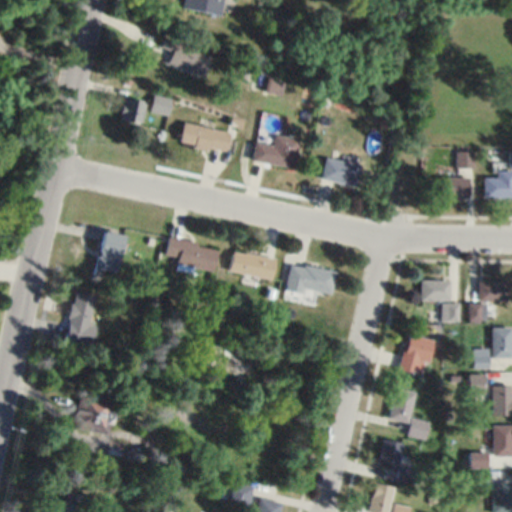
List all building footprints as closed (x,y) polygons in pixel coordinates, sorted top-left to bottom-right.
[(215,0),(182,0),(181,9),(218,15),(220,1),(215,0)] [(209,58),(163,37),(158,47),(169,51),(164,62),(200,78),(209,58)] [(281,84),(263,78),(259,88),(277,94),(281,84)] [(168,99),(152,95),(148,111),(165,115),(168,99)] [(118,120),(136,124),(141,100),(123,97),(118,120)] [(227,132),(180,122),(176,143),(223,153),(227,132)] [(296,139),(272,135),(270,145),(251,142),(249,162),(292,168),(296,139)] [(472,167),(472,151),(454,151),(454,167),(472,167)] [(352,187),(357,165),(322,157),(318,179),(352,187)] [(482,197),(511,197),(511,170),(492,170),(492,178),(482,178),(482,197)] [(437,197),(467,197),(467,177),(437,177),(437,197)] [(92,269),(114,273),(121,235),(99,231),(92,269)] [(160,261),(210,272),(216,248),(166,237),(160,261)] [(269,281),(273,260),(231,251),(227,273),(269,281)] [(328,297),(333,271),(288,262),(283,289),(328,297)] [(418,301),(448,301),(448,280),(418,280),(418,301)] [(503,300),(503,281),(475,281),(475,300),(503,300)] [(64,342),(86,346),(95,296),(72,292),(64,342)] [(457,322),(457,303),(439,303),(439,322),(457,322)] [(466,320),(483,320),(483,304),(466,304),(466,320)] [(509,357),(509,327),(489,327),(489,357),(509,357)] [(431,340),(404,333),(395,370),(422,376),(431,340)] [(209,346),(208,396),(236,396),(236,376),(247,376),(247,346),(209,346)] [(470,368),(486,368),(486,348),(470,348),(470,368)] [(465,374),(465,392),(483,392),(483,374),(465,374)] [(489,385),(489,414),(509,414),(509,385),(489,385)] [(413,393),(393,388),(386,419),(408,424),(405,436),(423,440),(427,422),(407,418),(413,393)] [(94,401),(74,401),(75,433),(111,433),(111,405),(105,405),(105,394),(94,394),(94,401)] [(510,425),(489,425),(489,456),(510,456),(510,425)] [(395,471),(400,444),(380,440),(375,467),(395,471)] [(484,452),(468,452),(468,467),(484,467),(484,452)] [(366,510),(375,511),(385,511),(391,487),(372,482),(366,510)] [(509,511),(509,482),(489,482),(488,511),(509,511)] [(276,511),(279,503),(257,498),(254,511),(276,511)] [(73,511),(73,503),(52,503),(51,511),(73,511)]
